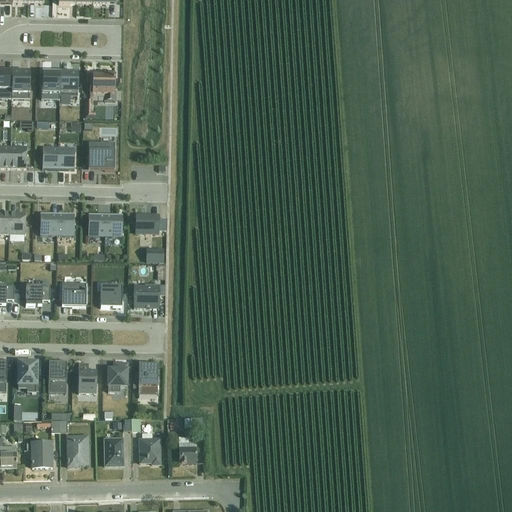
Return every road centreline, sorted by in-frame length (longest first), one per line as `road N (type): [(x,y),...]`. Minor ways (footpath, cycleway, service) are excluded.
road 1 (residential): [(0,325),(147,328),(157,338),(147,349),(0,345)]
road 2 (residential): [(0,495),(235,491)]
road 3 (residential): [(0,190),(166,194)]
road 4 (residential): [(11,46),(25,28),(107,29),(117,40),(107,52)]
